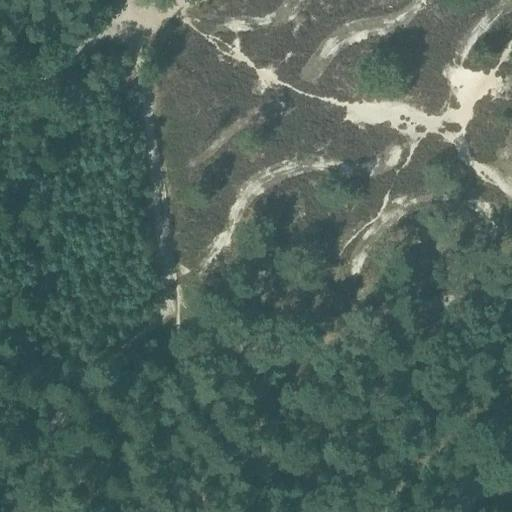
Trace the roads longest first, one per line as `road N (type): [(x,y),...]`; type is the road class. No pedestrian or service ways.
road 1 (unknown): [(15,511),(27,477),(75,409),(167,305),(119,27)]
road 2 (track): [(135,20),(0,89)]
